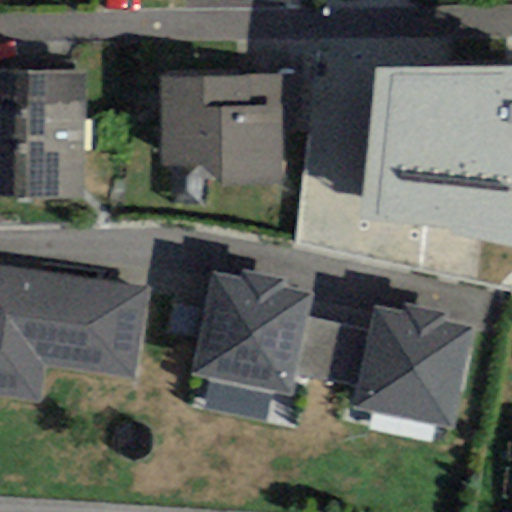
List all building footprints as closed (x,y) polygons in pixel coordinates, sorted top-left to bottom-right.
[(511,66),(376,69),(358,219),(511,248),(511,66)] [(84,70),(0,69),(0,195),(82,197),(84,70)] [(297,77),(161,80),(163,166),(217,165),(217,186),(280,185),(280,164),(298,164),(297,77)] [(152,289),(0,264),(0,396),(41,403),(47,367),(136,382),(150,299),(152,289)] [(213,271),(190,375),(289,396),(294,377),(306,318),(312,293),(282,286),(284,278),(243,269),(241,277),(213,271)] [(354,410),(453,429),(472,327),(442,321),(444,311),(404,304),(402,314),(373,308),(369,331),(357,390),(354,410)] [(369,331),(306,318),(294,377),(357,390),(369,331)]
